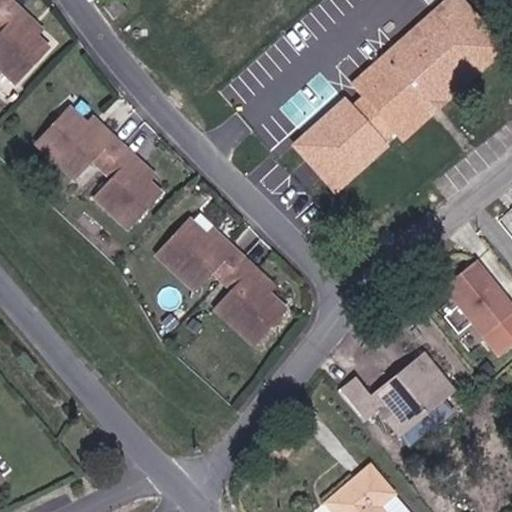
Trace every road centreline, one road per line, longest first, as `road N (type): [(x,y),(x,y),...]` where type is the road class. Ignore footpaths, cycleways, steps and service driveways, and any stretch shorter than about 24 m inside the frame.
road 1 (residential): [(363,284),(151,91),(88,0)]
road 2 (unknown): [(401,254),(328,120),(329,43),(370,0)]
road 3 (residential): [(190,495),(363,284)]
road 4 (tertiary): [(0,282),(153,459)]
road 5 (residential): [(363,284),(511,165)]
